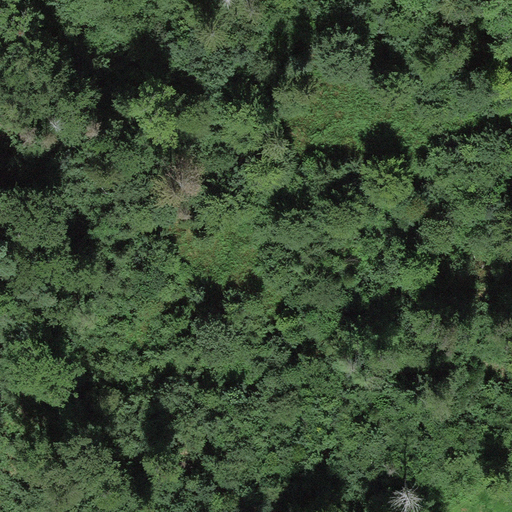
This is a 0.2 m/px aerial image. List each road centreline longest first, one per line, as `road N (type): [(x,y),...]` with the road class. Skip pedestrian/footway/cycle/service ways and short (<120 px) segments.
road 1 (track): [(191,511),(210,451),(280,369),(511,181)]
road 2 (track): [(0,379),(93,439),(210,451),(387,511)]
